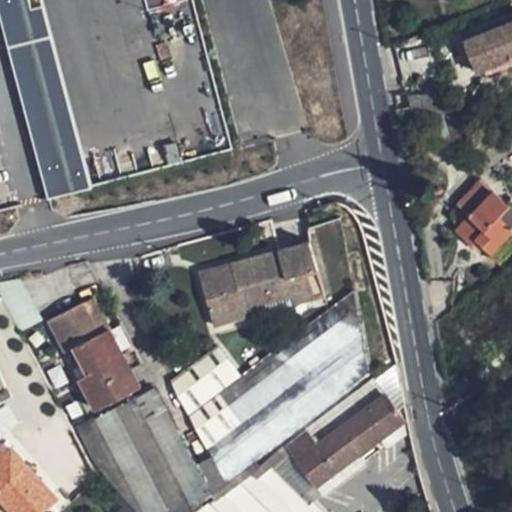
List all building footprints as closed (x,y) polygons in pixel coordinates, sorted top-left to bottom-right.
[(0,0),(0,18),(48,205),(79,197),(91,194),(43,11),(31,14),(27,0),(0,0)] [(511,20),(463,40),(478,75),(511,60),(511,20)] [(403,88),(412,117),(416,115),(432,108),(448,101),(441,78),(403,88)] [(432,108),(416,115),(427,141),(444,134),(432,108)] [(482,181),(457,207),(469,218),(455,233),(471,248),(478,240),(501,262),(511,250),(511,204),(510,207),(482,181)] [(230,267),(202,274),(214,320),(262,308),(260,300),(293,293),(295,299),(314,293),(309,268),(319,266),(311,237),(277,245),(279,254),(254,259),(252,251),(228,257),(230,267)] [(279,254),(277,245),(252,251),(254,259),(279,254)] [(230,267),(228,257),(200,265),(202,274),(230,267)] [(309,268),(314,293),(325,290),(319,266),(309,268)] [(366,374),(352,291),(266,354),(243,323),(171,376),(228,477),(366,374)] [(260,300),(262,308),(264,315),(297,307),(295,299),(293,293),(260,300)] [(91,336),(101,331),(86,301),(76,306),(91,336)] [(66,349),(91,336),(76,306),(41,324),(56,354),(66,349)] [(101,354),(110,349),(101,331),(91,336),(101,354)] [(85,410),(121,391),(111,372),(120,368),(110,349),(101,354),(91,336),(66,349),(79,373),(69,379),(85,410)] [(66,349),(56,354),(69,379),(79,373),(66,349)] [(120,368),(111,372),(121,391),(130,387),(120,368)] [(97,470),(135,511),(189,511),(211,495),(155,385),(76,429),(97,470)] [(373,386),(342,409),(349,419),(381,395),(373,386)] [(398,418),(381,395),(349,419),(314,445),(331,470),(398,418)] [(337,405),(262,467),(266,473),(290,500),(303,490),(294,477),(304,469),(298,458),(314,445),(349,419),(342,409),(337,405)] [(303,490),(331,470),(314,445),(298,458),(304,469),(294,477),(303,490)] [(0,451),(0,499),(9,511),(41,511),(51,505),(5,447),(0,451)] [(340,511),(329,500),(314,511),(300,511),(290,500),(266,473),(217,511),(340,511)]
